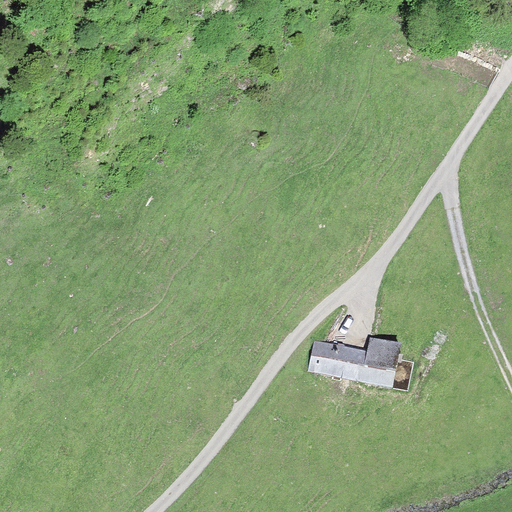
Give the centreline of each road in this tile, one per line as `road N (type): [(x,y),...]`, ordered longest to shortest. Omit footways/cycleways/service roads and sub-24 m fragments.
road 1 (track): [(162,511),(312,318),(387,248),(448,169),(511,63)]
road 2 (track): [(511,377),(466,267),(448,169)]
